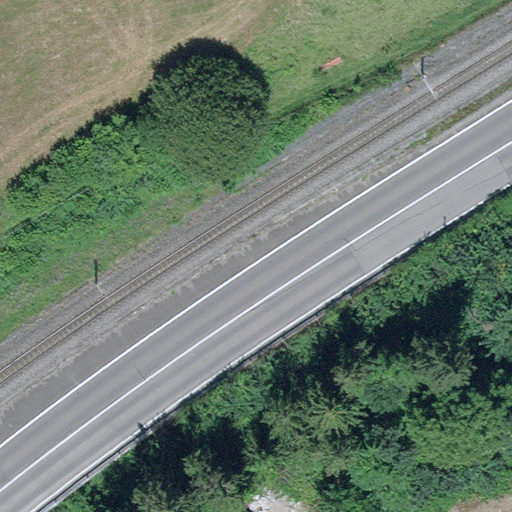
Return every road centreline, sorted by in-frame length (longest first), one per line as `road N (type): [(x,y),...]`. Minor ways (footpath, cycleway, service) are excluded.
road 1 (primary): [(0,491),(192,347),(511,141)]
road 2 (track): [(0,176),(243,0)]
